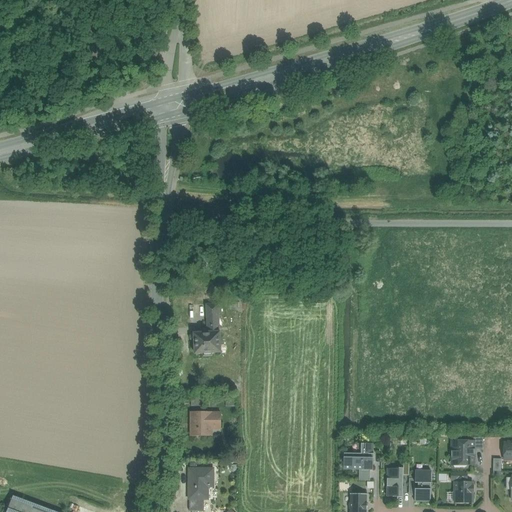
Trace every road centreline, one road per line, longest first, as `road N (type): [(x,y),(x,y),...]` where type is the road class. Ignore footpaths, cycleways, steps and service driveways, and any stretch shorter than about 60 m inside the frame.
road 1 (secondary): [(511,1),(173,107)]
road 2 (residential): [(149,511),(164,427),(162,216)]
road 3 (unclassified): [(162,216),(354,224)]
road 4 (secondary): [(173,107),(0,152)]
road 5 (residential): [(487,362),(488,224)]
road 6 (residential): [(354,224),(354,361)]
road 7 (unclassified): [(354,224),(488,224)]
